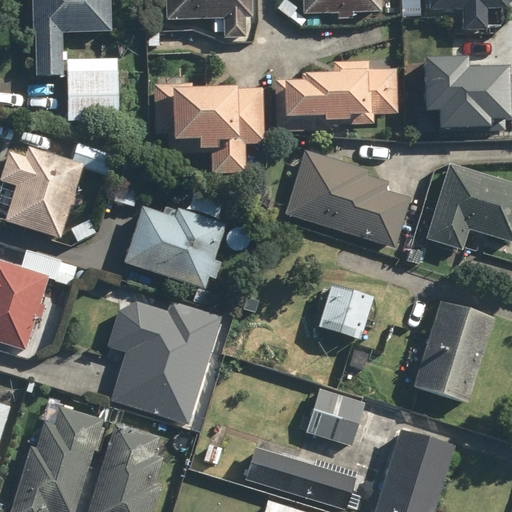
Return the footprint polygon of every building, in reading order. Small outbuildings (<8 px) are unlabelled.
[(31,0),(33,38),(35,79),(61,78),(59,37),(111,35),(109,0),(31,0)] [(166,0),(165,19),(215,22),(214,39),(243,41),(245,0),(166,0)] [(303,0),(304,17),(336,15),(336,21),(354,21),(354,15),(381,13),(380,0),(303,0)] [(460,38),(495,38),(495,10),(506,10),(506,0),(426,0),(427,10),(460,10),(460,38)] [(376,119),(395,119),(395,71),(395,57),(319,59),(319,72),(299,73),(299,81),(273,81),(274,135),(285,135),(376,133),(376,119)] [(128,89),(128,73),(120,72),(120,63),(69,59),(66,120),(119,123),(121,88),(128,89)] [(439,132),(491,131),(491,124),(511,123),(511,76),(511,71),(468,72),(467,59),(427,60),(428,115),(438,115),(439,132)] [(261,146),(261,90),(192,90),(192,84),(186,84),(186,75),(157,75),(157,84),(154,84),(154,139),(167,139),(167,156),(210,156),(210,175),(246,175),(247,146),(261,146)] [(83,192),(76,190),(82,169),(102,175),(108,152),(75,143),(69,162),(27,150),(25,158),(8,154),(0,181),(0,189),(10,192),(1,224),(62,241),(71,209),(77,211),(83,192)] [(394,253),(412,198),(385,189),(389,178),(305,148),(282,214),(394,253)] [(425,244),(462,254),(468,234),(511,245),(511,182),(446,165),(425,244)] [(227,225),(176,206),(171,218),(142,207),(122,263),(202,293),(207,277),(215,280),(222,263),(214,260),(227,225)] [(49,306),(38,303),(45,278),(0,265),(0,346),(24,354),(35,316),(45,319),(49,306)] [(386,328),(367,323),(373,298),(332,287),(321,330),(381,345),(386,328)] [(166,311),(121,300),(108,354),(124,358),(112,407),(192,427),(220,317),(168,304),(166,311)] [(441,303),(425,352),(407,346),(401,365),(419,371),(413,389),(469,407),(496,321),(441,303)] [(363,404),(314,391),(302,433),(352,446),(363,404)] [(76,511),(104,425),(50,408),(37,447),(27,444),(5,511),(76,511)] [(157,458),(161,443),(112,429),(87,511),(156,511),(171,462),(157,458)] [(435,511),(456,446),(399,429),(372,511),(435,511)] [(343,511),(355,478),(253,444),(241,481),(335,511),(343,511)] [(303,511),(264,500),(261,511),(303,511)]
